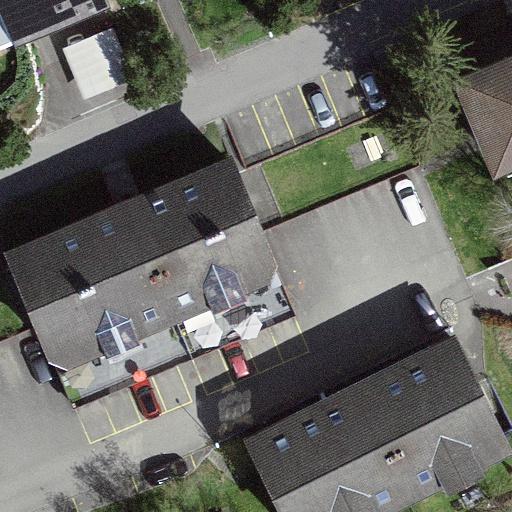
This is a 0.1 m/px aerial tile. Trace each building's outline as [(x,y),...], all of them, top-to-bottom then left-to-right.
[(0,0),(0,47),(103,4),(101,0),(0,0)] [(511,62),(464,83),(498,164),(511,158),(511,62)] [(235,172),(258,227),(417,160),(394,106),(235,172)] [(14,265),(37,320),(71,404),(293,311),(258,227),(235,172),(232,165),(11,258),(14,265)] [(0,271),(0,335),(37,320),(14,265),(3,270),(0,271)] [(283,511),(363,511),(506,441),(456,343),(250,445),(283,511)]
